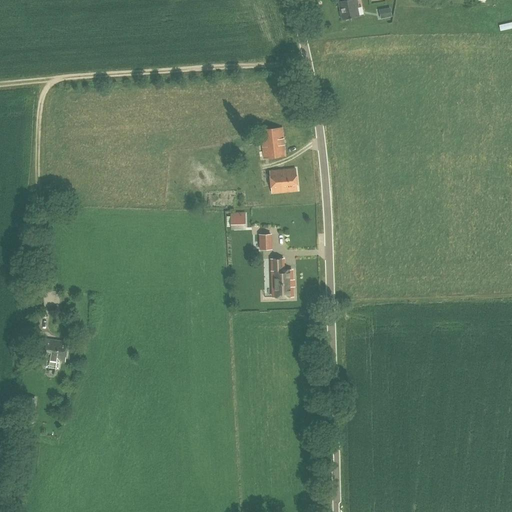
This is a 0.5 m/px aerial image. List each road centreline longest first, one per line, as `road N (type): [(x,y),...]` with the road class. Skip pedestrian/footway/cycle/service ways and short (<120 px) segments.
road 1 (unclassified): [(337,511),(325,172),(291,0)]
road 2 (track): [(309,62),(0,86)]
road 3 (track): [(62,81),(49,86),(42,107),(29,307)]
